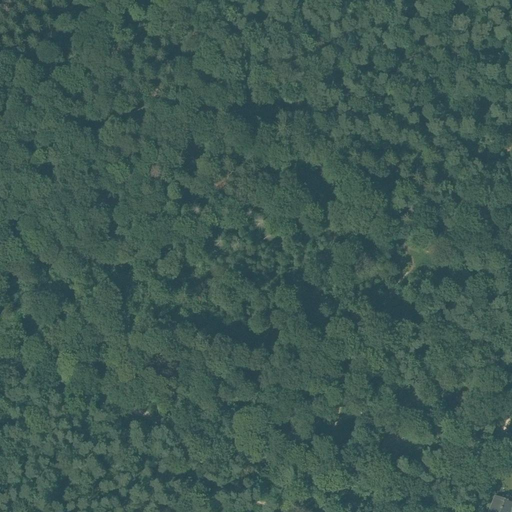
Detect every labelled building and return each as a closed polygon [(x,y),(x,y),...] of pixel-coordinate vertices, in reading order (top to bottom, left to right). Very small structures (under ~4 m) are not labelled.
[(450,394),(437,379),(430,384),(444,400),(450,394)] [(413,409),(400,435),(407,439),(420,412),(413,409)] [(446,427),(439,424),(433,435),(441,438),(446,427)] [(380,443),(375,440),(371,447),(377,450),(380,443)] [(511,503),(494,496),(489,509),(494,511),(493,511),(509,511),(511,504),(511,503)]
